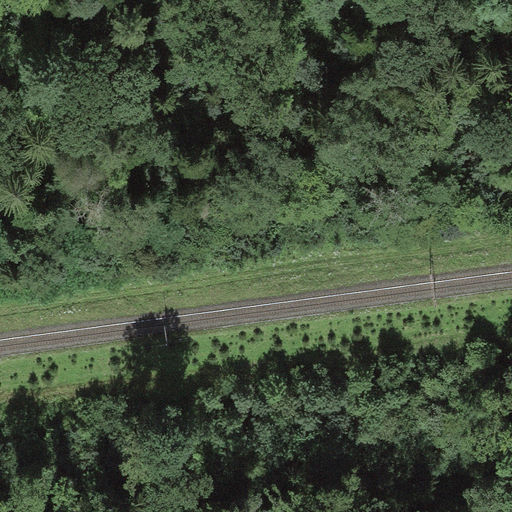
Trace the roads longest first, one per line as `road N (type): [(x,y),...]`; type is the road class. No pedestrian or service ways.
road 1 (track): [(0,406),(511,333)]
road 2 (track): [(511,246),(0,317)]
